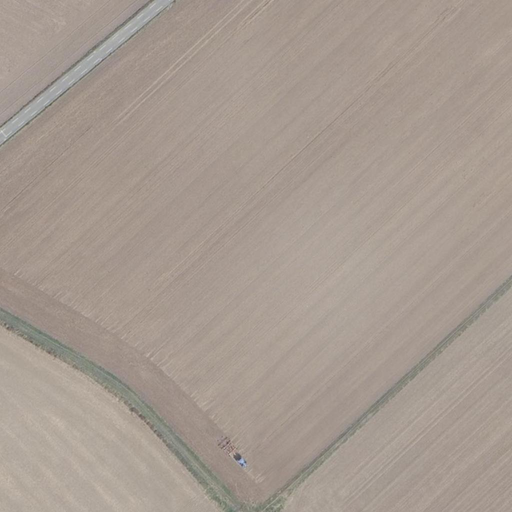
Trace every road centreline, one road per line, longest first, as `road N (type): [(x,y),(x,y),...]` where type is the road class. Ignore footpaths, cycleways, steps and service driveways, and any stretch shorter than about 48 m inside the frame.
road 1 (track): [(511,278),(263,511)]
road 2 (track): [(0,309),(96,362),(151,407),(249,511)]
road 3 (tertiary): [(164,0),(0,136)]
